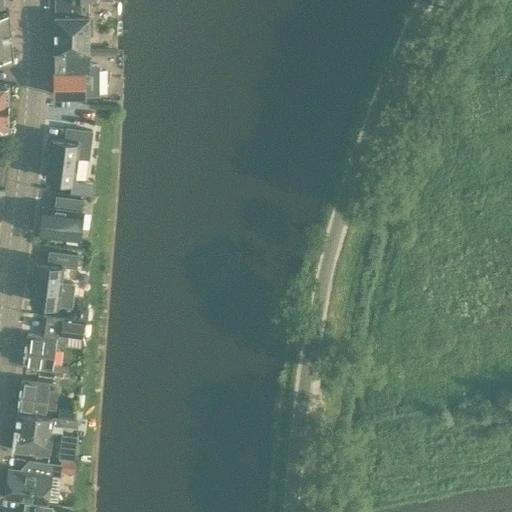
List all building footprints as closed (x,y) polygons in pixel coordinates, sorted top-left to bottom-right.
[(54,0),(55,50),(88,50),(88,0),(54,0)] [(0,57),(13,57),(11,13),(0,13),(0,57)] [(88,64),(88,50),(55,50),(54,94),(99,94),(100,64),(88,64)] [(0,127),(8,128),(10,84),(0,83),(0,127)] [(93,131),(67,128),(65,140),(53,138),(47,178),(73,181),(74,182),(74,180),(77,157),(89,159),(93,131)] [(73,181),(72,192),(92,195),(94,183),(74,180),(74,182),(73,181)] [(84,200),(57,196),(56,208),(44,207),(40,233),(80,239),(84,212),(82,212),(84,200)] [(78,255),(50,251),(49,263),(36,262),(34,279),(33,279),(32,289),(33,289),(31,301),(71,307),(74,284),(61,282),(63,266),(77,268),(78,255)] [(74,318),(85,319),(86,309),(76,307),(74,318)] [(27,333),(22,362),(51,367),(52,362),(56,337),(65,339),(66,334),(83,336),(85,323),(62,320),(61,324),(46,321),(44,335),(27,333)] [(52,362),(51,367),(51,368),(70,371),(71,365),(52,362)] [(37,381),(21,378),(16,407),(45,412),(49,383),(52,384),(54,370),(39,368),(37,381)] [(62,417),(75,419),(77,409),(60,406),(59,417),(62,417)] [(33,430),(50,432),(52,416),(16,412),(14,433),(33,436),(33,430)] [(77,426),(78,419),(75,419),(62,417),(61,424),(77,426)] [(48,454),(50,432),(33,430),(33,436),(14,433),(12,450),(48,454)] [(62,434),(61,441),(77,443),(78,436),(62,434)] [(62,470),(62,463),(22,457),(20,470),(9,468),(5,497),(38,502),(38,501),(48,503),(49,499),(58,501),(62,470)] [(62,463),(62,470),(74,472),(76,461),(75,461),(63,460),(62,463)] [(13,511),(2,511),(51,511),(52,509),(53,506),(30,503),(29,511),(13,511)]
